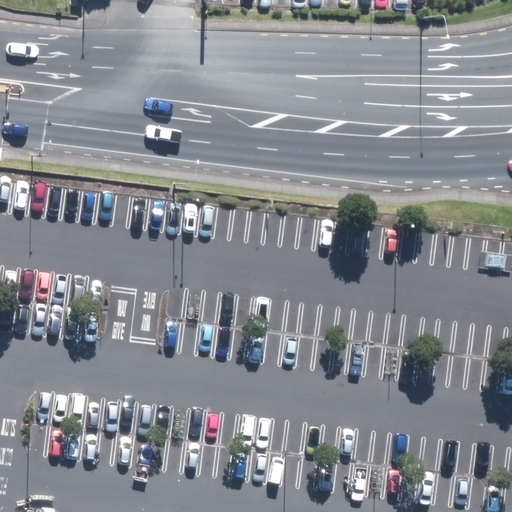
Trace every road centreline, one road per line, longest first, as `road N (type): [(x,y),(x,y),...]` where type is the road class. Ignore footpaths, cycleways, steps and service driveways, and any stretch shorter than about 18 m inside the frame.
road 1 (primary): [(227,112),(397,58),(511,53)]
road 2 (secondary): [(227,112),(471,126)]
road 3 (secondary): [(86,96),(227,112)]
